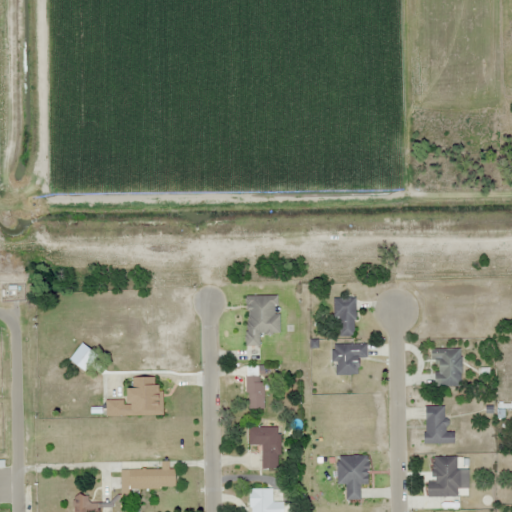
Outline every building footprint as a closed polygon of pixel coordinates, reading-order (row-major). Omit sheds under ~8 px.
[(279,334),(279,296),(246,296),(246,346),(260,346),(260,334),(279,334)] [(356,337),(355,298),(334,298),(335,337),(356,337)] [(359,358),(367,358),(367,344),(333,344),(333,375),(359,375),(359,358)] [(431,349),(431,360),(438,360),(438,372),(433,372),(433,387),(461,387),(461,349),(431,349)] [(264,367),(247,367),(247,409),(264,409),(264,367)] [(107,417),(162,416),(161,377),(133,378),(133,389),(128,389),(128,400),(106,400),(107,417)] [(455,444),(455,432),(446,432),(445,406),(424,407),(425,445),(455,444)] [(249,446),(261,446),(261,469),(280,469),(280,427),(249,427),(249,446)] [(346,484),(346,500),(360,500),(360,485),(368,485),(368,456),(338,456),(338,484),(346,484)] [(429,482),(428,497),(459,497),(459,457),(435,457),(435,482),(429,482)] [(121,470),(122,496),(138,496),(138,489),(177,489),(176,469),(165,469),(165,470),(121,470)] [(250,490),(250,511),(283,511),(284,503),(272,503),(272,490),(250,490)] [(74,496),(73,511),(100,511),(100,504),(88,504),(88,496),(74,496)]
